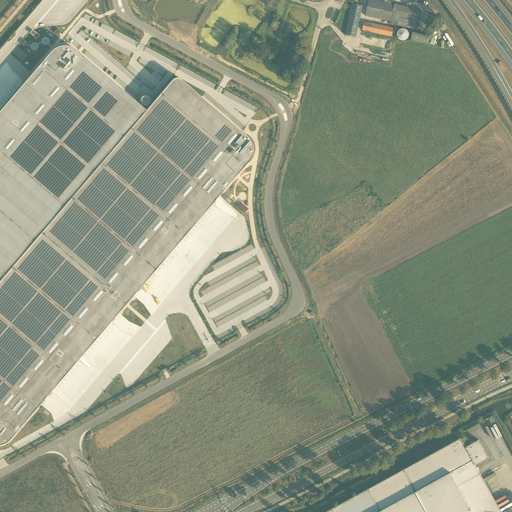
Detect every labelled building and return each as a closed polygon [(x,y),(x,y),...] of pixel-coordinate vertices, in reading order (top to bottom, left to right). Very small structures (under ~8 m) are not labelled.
[(150,0),(149,0),(146,4),(154,11),(158,6),(150,0)] [(395,4),(391,3),(384,1),(376,0),(368,0),(365,16),(391,21),(394,4),(395,4)] [(356,37),(363,6),(352,4),(345,35),(356,37)] [(391,37),(393,28),(364,21),(362,30),(391,37)] [(400,28),(396,38),(405,41),(409,31),(400,28)] [(32,30),(30,33),(36,38),(39,35),(32,30)] [(411,41),(429,44),(430,36),(412,32),(411,41)] [(23,84),(0,110),(0,270),(5,275),(43,230),(146,110),(127,93),(96,67),(80,53),(76,50),(75,50),(75,49),(74,49),(74,48),(73,48),(72,48),(72,47),(71,47),(70,47),(70,46),(69,46),(68,46),(67,46),(66,46),(65,46),(64,46),(63,46),(62,46),(61,46),(60,46),(59,46),(58,46),(58,47),(57,47),(56,47),(56,48),(55,48),(48,55),(40,65),(40,64),(23,84)] [(146,110),(43,230),(127,302),(140,287),(141,286),(212,203),(248,161),(249,160),(250,158),(251,156),(252,154),(252,153),(252,151),(252,149),(252,147),(252,145),(251,142),(250,141),(250,140),(249,139),(248,138),(248,137),(247,136),(246,136),(181,79),(180,79),(179,78),(178,78),(177,78),(176,78),(175,78),(174,78),(173,78),(173,79),(172,79),(172,80),(171,80),(146,110)] [(5,275),(0,280),(0,444),(1,444),(3,443),(4,443),(6,442),(9,440),(10,438),(21,425),(51,391),(111,321),(127,302),(43,230),(5,275)] [(501,511),(475,465),(488,458),(479,440),(465,447),(461,438),(368,489),(368,488),(368,489),(333,508),(332,508),(333,508),(326,511),(501,511)]
